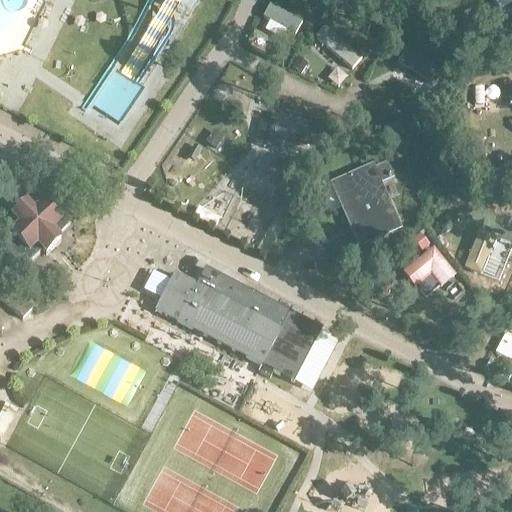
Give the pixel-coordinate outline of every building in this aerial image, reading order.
[(381,13),(371,0),(355,0),(369,21),(381,13)] [(294,36),(300,26),(269,8),(263,18),(294,36)] [(355,62),(320,32),(311,42),(346,72),(355,62)] [(421,81),(430,66),(407,52),(398,68),(421,81)] [(282,143),(321,151),(326,147),(331,126),(320,124),(319,128),(271,117),(270,119),(262,117),(256,147),(280,153),(282,143)] [(336,185),(332,187),(342,212),(350,229),(351,232),(359,249),(368,245),(400,231),(380,186),(391,181),(386,168),(374,173),(372,169),(336,185)] [(12,222),(15,225),(2,238),(7,243),(5,245),(5,253),(13,261),(22,261),(23,260),(29,266),(42,253),(47,258),(61,244),(57,240),(70,227),(65,222),(67,220),(67,211),(58,203),(50,203),(48,204),(43,199),(30,211),(27,208),(12,222)] [(480,279),(496,241),(479,234),(463,272),(480,279)] [(402,277),(415,292),(430,280),(440,292),(455,279),(432,253),(402,277)] [(155,313),(294,385),(322,332),(205,271),(196,287),(174,276),(155,313)] [(0,297),(4,301),(11,294),(0,283),(0,297)] [(16,299),(10,307),(23,317),(29,309),(16,299)] [(499,356),(511,362),(511,344),(506,341),(499,356)] [(339,418),(352,420),(354,406),(342,404),(339,418)] [(368,511),(359,494),(341,504),(345,511),(368,511)]
